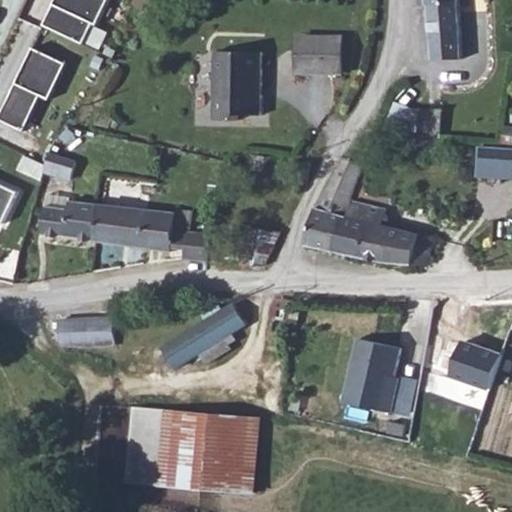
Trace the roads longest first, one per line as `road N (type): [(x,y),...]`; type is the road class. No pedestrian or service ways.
road 1 (residential): [(395,0),(386,65),(301,230),(286,284)]
road 2 (unclassified): [(286,284),(125,283),(0,299)]
road 3 (unclassified): [(511,280),(286,284)]
